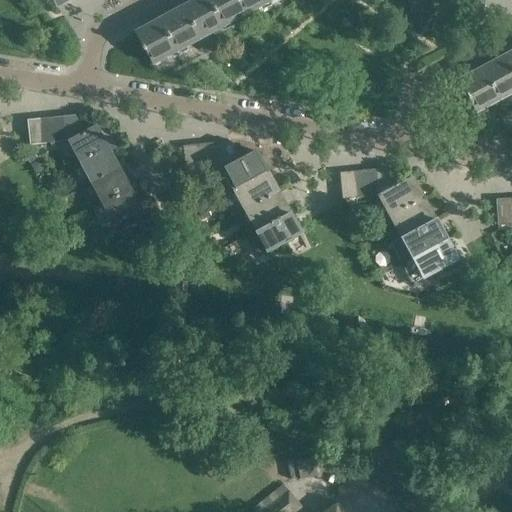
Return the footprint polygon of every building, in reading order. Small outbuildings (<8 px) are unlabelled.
[(222,27),(207,0),(194,0),(181,7),(199,39),(222,27)] [(245,14),(237,0),(207,0),(222,27),(245,14)] [(268,2),(267,0),(237,0),(245,14),(268,2)] [(482,11),(483,0),(465,0),(464,7),(482,11)] [(199,39),(181,7),(158,20),(175,52),(199,39)] [(175,52),(158,20),(134,33),(142,47),(141,48),(143,51),(144,50),(152,65),(175,52)] [(511,93),(511,68),(505,56),(482,68),(499,100),(511,93)] [(499,100),(482,68),(458,81),(475,113),(499,100)] [(84,133),(75,115),(63,117),(65,141),(67,141),(84,133)] [(65,141),(63,117),(51,118),(54,142),(65,141)] [(54,142),(51,118),(39,119),(42,144),(54,142)] [(42,144),(39,119),(27,120),(30,145),(42,144)] [(116,148),(111,139),(105,142),(96,126),(84,133),(67,141),(79,163),(107,147),(110,152),(116,148)] [(241,158),(232,142),(219,143),(222,169),(223,169),(241,158)] [(222,169),(219,143),(207,144),(210,170),(222,169)] [(210,170),(207,144),(195,145),(198,171),(210,170)] [(198,171),(195,145),(183,146),(186,173),(198,171)] [(127,169),(122,160),(116,163),(110,152),(107,147),(79,163),(90,184),(119,168),(121,172),(127,169)] [(266,172),(254,151),(241,158),(223,169),(234,189),(266,172)] [(138,190),(133,181),(127,184),(121,172),(119,168),(90,184),(102,204),(130,189),(132,193),(138,190)] [(397,185),(388,168),(375,170),(378,196),(379,196),(397,185)] [(378,196),(375,170),(364,171),(366,197),(378,196)] [(366,197),(364,171),(352,172),(354,198),(366,197)] [(277,193),(266,172),(234,189),(246,211),(277,193)] [(354,198),(352,172),(340,173),(342,199),(354,198)] [(422,199),(410,177),(397,185),(379,196),(390,216),(422,199)] [(143,215),(157,207),(152,198),(139,205),(132,193),(130,189),(102,204),(113,226),(141,211),(143,215)] [(289,214),(277,193),(246,211),(257,231),(289,214)] [(434,220),(422,199),(390,216),(402,237),(434,220)] [(509,225),(508,199),(496,200),(497,226),(509,225)] [(300,235),(289,214),(257,231),(268,252),(300,235)] [(445,241),(434,220),(402,237),(413,258),(445,241)] [(456,262),(445,241),(413,258),(425,279),(456,262)] [(313,460),(296,462),(299,480),(316,477),(313,460)] [(295,461),(286,462),(290,480),(298,478),(295,461)] [(295,511),(296,511),(301,507),(288,491),(262,511),(295,511)]
